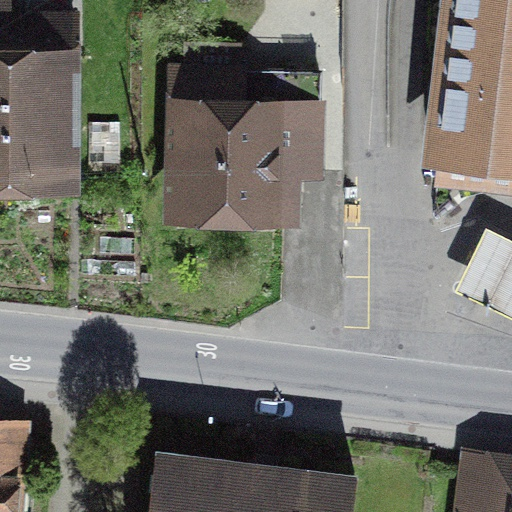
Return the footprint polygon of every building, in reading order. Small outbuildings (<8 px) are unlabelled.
[(8,0),(0,0),(0,179),(55,179),(55,19),(8,18),(8,0)] [(511,0),(456,0),(438,154),(511,163),(511,0)] [(320,72),(182,69),(179,203),(274,205),(275,155),(294,155),(294,169),(317,169),(320,72)] [(511,238),(486,225),(455,288),(483,302),(483,303),(483,304),(484,305),(485,305),(485,306),(486,306),(488,307),(489,306),(490,306),(491,306),(492,305),(511,315),(511,238)] [(21,435),(9,423),(0,422),(0,511),(15,511),(18,477),(11,477),(13,458),(20,452),(21,435)] [(350,511),(355,477),(156,453),(148,511),(350,511)] [(511,511),(511,473),(467,468),(461,511),(511,511)]
